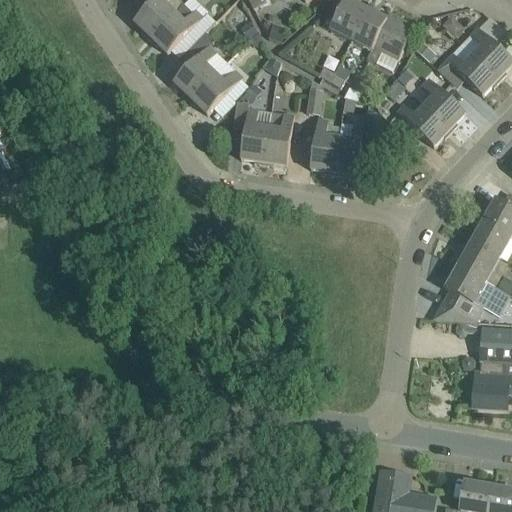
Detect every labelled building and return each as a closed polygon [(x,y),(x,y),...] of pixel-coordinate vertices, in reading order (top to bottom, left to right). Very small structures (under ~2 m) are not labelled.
[(159,0),(135,26),(145,35),(143,37),(150,43),(183,9),(184,8),(185,7),(177,0),(159,0)] [(271,0),(249,0),(248,1),(254,13),(263,8),(273,4),(271,0)] [(367,12),(346,2),(331,34),(351,44),(367,12)] [(193,16),(184,8),(183,9),(150,43),(157,50),(159,48),(169,58),(203,22),(195,14),(193,16)] [(387,23),(367,12),(351,44),(372,54),(387,23)] [(415,30),(390,17),(387,23),(372,54),(367,63),(377,68),(383,56),(399,63),(415,30)] [(511,69),(511,63),(478,31),(471,39),(483,50),(474,59),(501,85),(507,78),(506,76),(511,69)] [(215,44),(206,36),(190,53),(199,61),(175,86),(185,96),(183,97),(190,104),(205,88),(216,76),(208,67),(217,58),(209,50),(215,44)] [(465,69),(454,58),(439,73),(454,88),(462,80),(483,100),(492,90),(494,91),(501,85),(474,59),(465,69)] [(340,68),(335,77),(330,86),(341,92),(352,75),(340,68)] [(330,86),(335,77),(324,71),(319,80),(330,86)] [(205,88),(190,104),(197,110),(198,109),(208,118),(221,105),(231,95),(242,82),(235,75),(226,85),(216,76),(205,88)] [(372,84),(360,78),(353,91),(365,96),(372,84)] [(466,117),(430,83),(423,90),(434,101),(425,110),(452,136),(459,129),(457,127),(466,117)] [(253,87),(244,100),(252,107),(262,94),(253,87)] [(312,91),(307,117),(320,119),(323,93),(312,91)] [(452,136),(425,110),(416,119),(405,109),(398,116),(434,151),(444,141),(445,142),(452,136)] [(264,116),(249,114),(247,127),(244,144),(241,163),(255,165),(255,167),(264,168),(269,132),(272,117),(264,116)] [(382,117),(368,115),(365,140),(378,142),(382,117)] [(282,134),(269,132),(264,168),(274,170),(274,167),(287,169),(295,120),(284,119),(282,134)] [(328,125),(318,123),(311,173),(325,175),(324,177),(334,179),(339,143),(326,141),(328,125)] [(364,131),(354,129),(351,145),(339,143),(334,179),(343,180),(344,178),(357,180),(364,131)] [(511,210),(497,202),(484,225),(511,240),(511,239),(511,210)] [(499,263),(511,240),(484,225),(471,247),(499,263)] [(458,270),(495,291),(495,290),(487,285),(499,263),(471,247),(458,270)] [(451,295),(485,314),(486,312),(483,311),(495,291),(458,270),(446,292),(451,295)] [(478,327),(485,314),(451,295),(434,324),(478,327)] [(511,333),(483,332),(480,377),(476,376),(474,410),(507,412),(508,398),(511,397),(511,333)] [(381,475),(378,495),(374,511),(433,511),(436,499),(435,499),(434,501),(407,496),(407,498),(399,496),(402,479),(381,475)] [(490,511),(494,490),(466,485),(461,511),(490,511)] [(511,511),(511,493),(494,490),(490,511),(511,511)]
